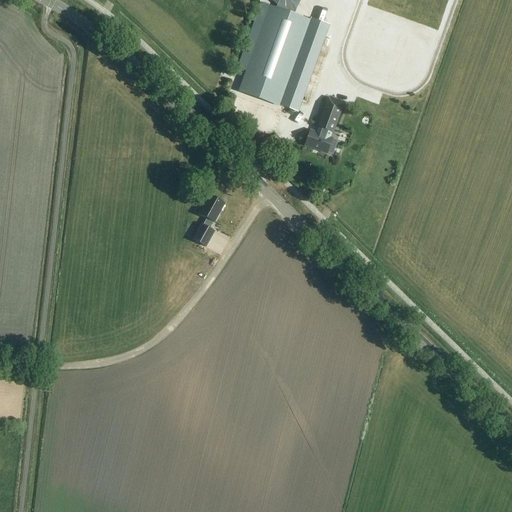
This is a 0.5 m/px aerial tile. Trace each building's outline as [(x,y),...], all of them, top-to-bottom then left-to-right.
[(316,0),(313,13),(320,14),(324,0),(321,0),(316,0)] [(311,20),(270,6),(239,92),(280,107),(297,113),(329,26),(311,19),(311,20)] [(352,91),(354,84),(342,81),(340,89),(352,91)] [(327,99),(320,120),(320,121),(317,129),(319,130),(318,134),(310,132),(305,147),(327,155),(328,152),(334,154),(337,145),(331,143),(332,139),(330,139),(332,134),(333,133),(343,105),(344,103),(328,97),(327,99)] [(343,154),(344,145),(338,144),(336,152),(343,154)] [(202,226),(194,241),(205,247),(214,232),(209,229),(213,223),(224,204),(210,196),(199,215),(207,220),(203,226),(202,225),(202,226)] [(223,220),(238,227),(246,210),(230,203),(223,220)]
